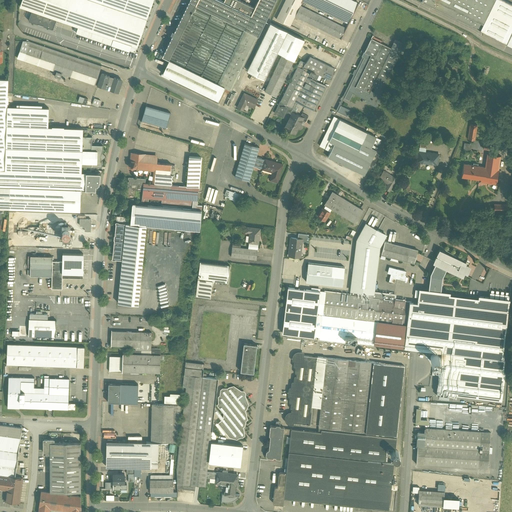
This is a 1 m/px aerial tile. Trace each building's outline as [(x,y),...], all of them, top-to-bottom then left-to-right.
[(153,0),(22,0),(20,7),(32,11),(56,19),(78,27),(113,39),(111,45),(125,49),(127,44),(137,47),(153,0)] [(258,0),(255,8),(251,15),(224,2),(219,0),(189,0),(174,31),(174,32),(172,31),(170,34),(172,35),(172,36),(162,56),(169,60),(197,74),(191,87),(218,101),(225,87),(232,90),(275,0),(258,0)] [(255,8),(238,0),(224,0),(224,2),(251,15),(255,8)] [(285,0),(276,19),(290,26),(295,16),(300,5),(302,0),(285,0)] [(352,0),(302,0),(300,5),(337,24),(346,28),(358,3),(352,0)] [(422,0),(421,2),(480,31),(495,0),(422,0)] [(511,34),(511,4),(503,0),(495,0),(480,31),(507,44),(511,34)] [(337,24),(300,5),(295,16),(332,34),(337,24)] [(56,19),(32,11),(28,20),(29,21),(37,24),(38,24),(43,25),(44,26),(52,29),(53,29),(56,19)] [(288,31),(270,23),(247,70),(264,79),(280,46),(288,31)] [(346,28),(337,24),(332,34),(341,39),(346,28)] [(113,39),(78,27),(76,32),(111,45),(113,39)] [(305,40),(288,31),(280,46),(298,55),(305,40)] [(391,48),(371,38),(365,52),(364,51),(362,56),(364,58),(344,98),(349,100),(353,93),(357,84),(380,95),(400,53),(391,48)] [(404,44),(395,40),(391,48),(400,53),(404,44)] [(101,66),(29,41),(28,46),(100,71),(101,66)] [(100,71),(28,46),(23,60),(56,72),(55,76),(65,80),(66,75),(95,85),(97,79),(98,77),(100,71)] [(282,55),(264,91),(268,93),(276,97),(289,70),(292,71),(296,62),(294,60),(282,55)] [(300,61),(275,113),(277,114),(278,113),(284,116),(283,117),(286,111),(289,113),(295,101),(314,110),(326,86),(316,81),(319,74),(320,75),(325,64),(310,57),(305,63),(300,61)] [(487,67),(482,65),(479,73),(483,74),(482,76),(483,76),(484,75),(485,75),(487,67)] [(121,80),(102,74),(101,78),(98,77),(97,79),(100,80),(98,85),(117,92),(121,80)] [(13,81),(0,80),(0,208),(81,211),(82,190),(99,191),(99,176),(82,176),(82,166),(103,167),(103,160),(107,157),(103,153),(103,148),(95,148),(95,138),(87,137),(88,129),(47,128),(48,109),(12,107),(13,81)] [(380,95),(357,84),(353,93),(369,101),(368,103),(374,106),(377,101),(381,102),(384,97),(380,95)] [(258,100),(244,93),(237,108),(242,110),(245,104),(254,108),(258,100)] [(276,97),(268,93),(265,101),(272,104),(276,97)] [(80,96),(79,102),(91,105),(93,100),(80,96)] [(99,107),(101,99),(95,98),(93,105),(99,107)] [(480,111),(436,104),(435,112),(478,119),(480,111)] [(171,112),(146,105),(142,121),(166,128),(171,112)] [(350,110),(341,105),(338,111),(347,116),(350,110)] [(300,116),(292,112),(284,128),(295,134),(299,128),(300,128),(301,128),(302,127),(302,126),(302,125),(301,123),(303,120),(304,118),(300,116)] [(334,117),(320,146),(325,149),(340,119),(334,117)] [(376,137),(340,119),(325,149),(330,151),(328,157),(364,175),(376,150),(371,148),(376,137)] [(477,125),(470,124),(468,139),(475,140),(477,125)] [(259,147),(245,143),(243,148),(235,177),(249,181),(254,166),(256,157),(259,147)] [(439,154),(419,151),(417,162),(437,165),(439,154)] [(144,154),(134,154),(132,162),(129,164),(130,165),(131,168),(132,168),(135,167),(151,169),(152,170),(153,170),(154,171),(155,172),(155,174),(154,184),(171,185),(172,176),(170,175),(171,164),(156,163),(157,157),(144,156),(144,154)] [(501,156),(490,154),(487,156),(485,167),(464,164),(462,177),(480,180),(481,181),(480,182),(497,184),(497,183),(499,169),(501,156)] [(201,157),(189,157),(186,186),(179,185),(178,186),(171,185),(154,184),(145,183),(144,183),(144,189),(143,198),(163,200),(163,203),(197,206),(201,157)] [(265,160),(256,157),(254,166),(263,168),(265,160)] [(283,164),(274,162),(274,163),(265,160),(263,168),(274,171),(273,176),(272,175),(270,180),(277,182),(283,164)] [(391,177),(388,176),(389,174),(383,171),(379,178),(385,182),(385,181),(388,183),(385,188),(389,191),(397,178),(392,176),(391,177)] [(145,179),(129,178),(129,180),(128,180),(128,182),(129,182),(128,188),(132,188),(132,184),(137,184),(136,188),(144,189),(144,183),(145,183),(145,179)] [(241,195),(229,191),(226,197),(239,201),(241,195)] [(332,192),(324,205),(325,205),(329,207),(337,194),(332,192)] [(363,210),(337,194),(329,207),(332,209),(355,223),(363,210)] [(202,210),(132,204),(130,224),(146,225),(200,230),(202,210)] [(323,208),(318,217),(325,221),(330,213),(323,208)] [(91,219),(80,219),(80,226),(85,226),(85,231),(90,231),(91,219)] [(116,222),(116,223),(118,223),(117,224),(116,227),(115,228),(115,229),(116,231),(116,233),(115,234),(115,235),(116,236),(116,239),(115,240),(115,241),(114,241),(115,242),(115,245),(114,246),(113,247),(114,248),(114,251),(113,252),(113,253),(114,254),(113,257),(115,259),(122,260),(126,223),(116,222)] [(130,224),(126,223),(122,260),(118,303),(138,305),(146,225),(130,224)] [(366,224),(357,240),(351,291),(373,293),(374,293),(379,247),(386,235),(366,224)] [(70,227),(62,227),(62,235),(70,235),(70,227)] [(260,229),(246,227),(245,232),(250,233),(249,236),(250,236),(249,243),(258,244),(260,229)] [(298,239),(291,238),(289,256),(300,257),(302,239),(298,239)] [(348,244),(319,241),(319,239),(311,238),(309,258),(308,263),(335,266),(335,271),(344,272),(345,267),(348,244)] [(417,250),(385,242),(381,255),(414,263),(417,250)] [(257,250),(248,249),(248,248),(240,248),(241,244),(240,244),(239,247),(232,247),(231,257),(256,260),(258,250),(257,250)] [(465,263),(455,258),(440,251),(438,255),(434,262),(446,268),(462,275),(464,271),(465,272),(465,271),(468,267),(464,265),(465,263)] [(83,254),(63,253),(62,262),(62,278),(83,278),(83,273),(85,273),(85,271),(83,271),(83,254)] [(53,256),(31,256),(30,268),(52,269),(52,261),(53,256)] [(62,262),(52,261),(52,269),(52,276),(52,289),(62,289),(62,278),(62,262)] [(230,265),(200,262),(198,279),(212,281),(228,283),(230,265)] [(335,266),(308,263),(307,269),(306,282),(342,286),(344,272),(335,271),(335,266)] [(446,268),(436,263),(435,265),(435,264),(430,274),(428,289),(429,289),(428,291),(440,293),(440,291),(441,291),(442,277),(446,270),(446,268)] [(397,270),(395,269),(389,267),(388,273),(391,274),(389,281),(395,283),(396,278),(404,280),(406,276),(405,275),(406,272),(397,269),(397,270)] [(52,269),(30,268),(30,276),(52,276),(52,269)] [(212,281),(198,279),(196,296),(210,297),(212,281)] [(297,290),(289,289),(287,301),(292,301),(292,300),(296,300),(295,304),(301,305),(303,290),(299,289),(298,289),(297,290)] [(478,300),(449,296),(450,294),(440,293),(428,291),(419,290),(417,304),(408,303),(405,325),(403,348),(442,352),(441,358),(440,358),(440,359),(440,360),(440,361),(439,361),(439,362),(441,362),(437,392),(501,400),(505,372),(503,372),(504,359),(502,359),(509,301),(479,297),(478,300)] [(320,292),(315,337),(320,337),(325,292),(320,292)] [(350,295),(325,292),(320,337),(319,339),(345,342),(345,340),(370,344),(371,328),(376,329),(377,322),(380,299),(373,298),(350,295)] [(395,295),(374,293),(373,293),(373,298),(380,299),(394,301),(395,295)] [(394,301),(380,299),(377,322),(405,325),(408,303),(394,301)] [(48,315),(30,314),(30,320),(29,320),(28,336),(55,337),(55,338),(56,333),(56,321),(56,320),(48,320),(48,314),(48,315)] [(405,325),(377,322),(376,329),(371,328),(370,344),(403,348),(405,325)] [(152,332),(111,331),(111,346),(131,347),(131,354),(141,354),(141,350),(151,350),(152,332)] [(257,345),(244,343),(241,371),(253,373),(257,345)] [(78,347),(7,344),(6,364),(77,367),(78,347)] [(131,354),(123,353),(123,357),(122,372),(160,373),(160,355),(131,354)] [(318,357),(301,355),(301,354),(300,354),(299,354),(297,354),(296,355),(294,356),(294,358),(294,359),(294,360),(295,360),(296,360),(295,365),(295,366),(296,366),(297,366),(296,371),(296,372),(297,372),(298,373),(297,378),(296,378),(295,379),(295,384),(294,384),(293,384),(293,385),(292,389),(291,389),(290,390),(289,395),(290,395),(290,396),(291,396),(291,401),(291,402),(293,402),(292,407),(292,408),(293,408),(294,408),(293,414),(291,414),(289,414),(287,415),(286,417),(286,419),(287,421),(288,423),(290,424),(293,424),(293,423),(310,425),(318,357)] [(436,354),(435,354),(434,354),(433,355),(432,355),(431,356),(431,357),(431,358),(430,359),(431,360),(431,361),(432,362),(432,363),(433,363),(435,363),(435,364),(436,363),(437,363),(438,363),(439,362),(439,361),(440,361),(440,360),(440,359),(440,358),(439,357),(439,356),(438,355),(437,355),(436,354)] [(123,357),(110,356),(109,371),(122,372),(123,357)] [(404,366),(326,358),(318,428),(319,428),(318,432),(284,428),(284,434),(291,434),(286,473),(281,472),(280,472),(280,473),(279,473),(279,474),(277,487),(276,487),(275,487),(275,488),(274,489),(273,502),(273,503),(274,504),(275,504),(283,505),(284,498),(389,509),(394,463),(385,462),(386,448),(395,449),(404,366)] [(204,364),(186,362),(184,375),(203,377),(203,370),(204,364)] [(203,377),(184,375),(183,387),(186,387),(217,391),(218,378),(203,377)] [(69,379),(44,378),(44,388),(39,388),(39,393),(35,393),(20,393),(20,378),(9,377),(8,407),(68,409),(75,410),(75,403),(68,403),(69,379)] [(138,384),(108,383),(108,402),(137,403),(138,384)] [(217,391),(186,387),(177,468),(207,471),(211,432),(212,432),(214,410),(215,407),(217,391)] [(229,390),(226,393),(224,391),(223,391),(222,398),(221,398),(220,399),(223,402),(220,404),(222,407),(220,407),(220,408),(224,413),(224,419),(215,407),(214,410),(222,420),(219,423),(229,436),(232,434),(234,436),(234,435),(236,436),(236,434),(241,435),(243,435),(243,433),(240,430),(241,425),(243,425),(243,418),(245,418),(245,417),(240,410),(243,408),(244,408),(245,401),(242,396),(242,395),(241,393),(240,394),(236,389),(229,389),(229,390)] [(173,404),(152,404),(151,442),(172,442),(173,404)] [(172,442),(176,442),(181,405),(173,404),(172,442)] [(421,409),(417,409),(416,409),(415,424),(429,425),(429,420),(420,420),(421,409)] [(22,428),(0,424),(0,434),(20,438),(22,428)] [(276,426),(271,425),(271,426),(270,426),(270,427),(269,435),(269,436),(270,436),(269,449),(268,449),(268,450),(267,450),(267,456),(267,457),(268,458),(272,458),(273,458),(273,457),(275,457),(275,458),(276,458),(276,459),(280,459),(281,459),(281,458),(284,434),(284,428),(284,427),(283,427),(280,426),(279,427),(277,427),(276,426)] [(491,433),(425,428),(425,433),(418,433),(418,435),(417,435),(417,438),(418,438),(416,464),(488,469),(491,433)] [(20,438),(0,434),(0,474),(15,477),(20,438)] [(53,440),(44,440),(44,453),(50,453),(50,442),(53,442),(53,440)] [(158,442),(106,441),(106,466),(112,466),(158,467),(158,442)] [(53,442),(50,442),(50,453),(50,492),(81,492),(81,442),(71,442),(68,442),(53,442)] [(212,442),(210,462),(241,466),(243,445),(212,442)] [(177,468),(177,482),(177,487),(195,490),(195,485),(205,486),(206,478),(207,471),(177,468)] [(230,474),(227,473),(227,471),(223,471),(223,473),(214,472),(214,476),(217,477),(216,479),(216,483),(216,482),(220,483),(220,484),(228,485),(228,491),(225,491),(225,495),(234,496),(235,486),(236,486),(236,484),(234,484),(234,482),(236,482),(236,478),(234,478),(235,475),(230,475),(230,474)] [(15,477),(0,474),(0,489),(6,491),(5,501),(19,503),(23,478),(15,477)] [(124,474),(113,474),(113,482),(113,484),(121,484),(124,484),(124,474)] [(173,476),(151,475),(150,496),(177,497),(177,492),(173,492),(173,476)] [(444,492),(419,490),(418,505),(443,507),(444,492)] [(81,511),(81,497),(41,491),(39,506),(38,511),(49,511),(50,508),(70,511),(81,511)] [(460,498),(445,497),(444,506),(459,507),(460,498)]
